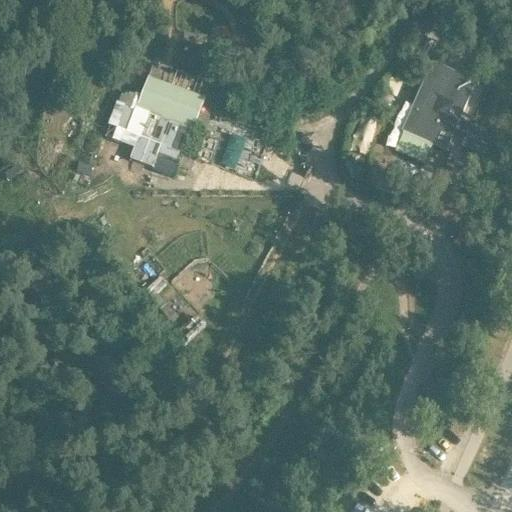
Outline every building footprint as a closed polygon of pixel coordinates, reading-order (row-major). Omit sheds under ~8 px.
[(438,69),(430,66),(428,72),(419,93),(416,99),(401,135),(408,138),(432,149),(445,154),(461,117),(474,86),(438,69)] [(135,114),(146,117),(181,130),(190,134),(202,102),(146,81),(134,113),(135,114)] [(123,110),(115,132),(126,136),(134,114),(123,110)] [(146,117),(128,163),(150,170),(155,160),(163,163),(179,169),(184,156),(171,153),(181,130),(146,117)] [(234,136),(224,166),(255,177),(266,147),(234,136)] [(356,159),(342,165),(350,182),(364,176),(356,159)] [(467,168),(446,164),(443,184),(463,188),(467,168)] [(192,348),(208,333),(197,321),(181,336),(192,348)]
